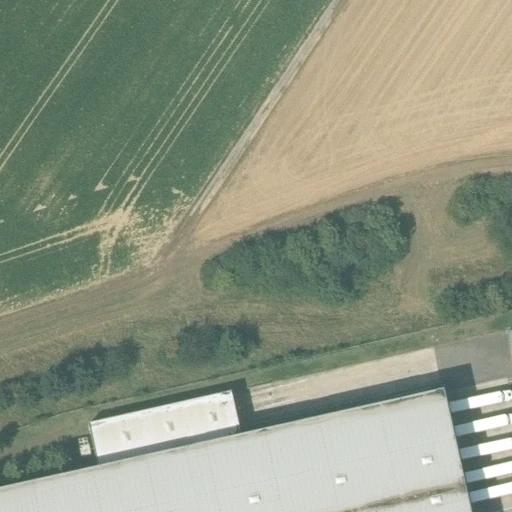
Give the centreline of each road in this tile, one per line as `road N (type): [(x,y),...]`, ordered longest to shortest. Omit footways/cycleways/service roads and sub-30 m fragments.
road 1 (track): [(156,271),(469,166),(511,163)]
road 2 (track): [(339,0),(156,271)]
road 3 (unknown): [(267,408),(476,343),(494,343),(511,360)]
road 4 (track): [(156,271),(0,320)]
